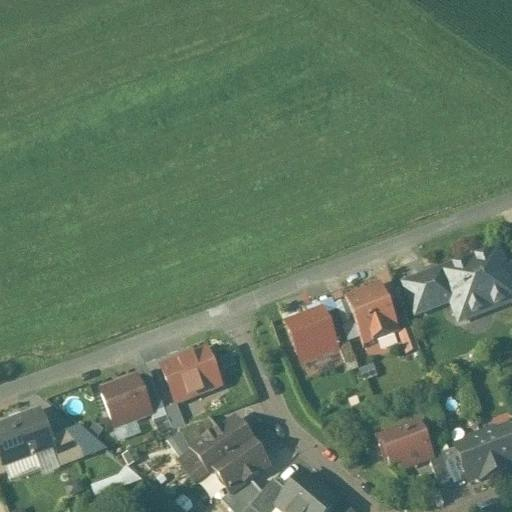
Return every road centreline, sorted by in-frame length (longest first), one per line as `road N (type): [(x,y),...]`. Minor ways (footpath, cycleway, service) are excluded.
road 1 (residential): [(230,306),(511,199)]
road 2 (residential): [(230,306),(276,415),(379,511)]
road 3 (residential): [(0,395),(230,306)]
